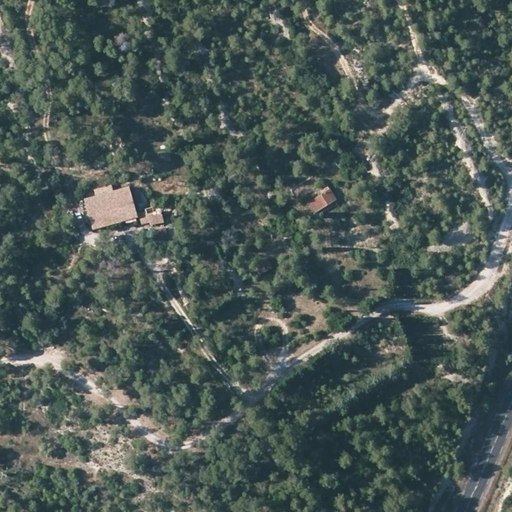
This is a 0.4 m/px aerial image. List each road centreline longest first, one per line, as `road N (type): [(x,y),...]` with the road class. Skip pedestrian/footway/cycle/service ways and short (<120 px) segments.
road 1 (track): [(349,332),(392,305),(436,310),(462,295),(484,275),(511,203)]
road 2 (primary): [(464,511),(511,400)]
